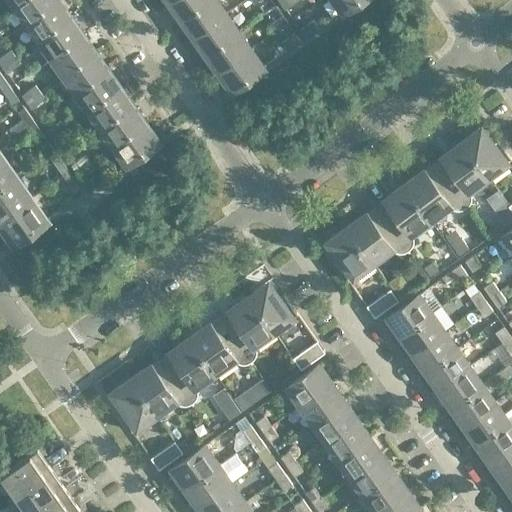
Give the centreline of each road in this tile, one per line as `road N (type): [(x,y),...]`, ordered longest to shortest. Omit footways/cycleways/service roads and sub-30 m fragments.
road 1 (residential): [(473,511),(264,214)]
road 2 (residential): [(264,214),(482,50)]
road 3 (residential): [(44,359),(264,214)]
road 4 (residential): [(264,214),(116,0)]
road 5 (residential): [(147,511),(44,359)]
